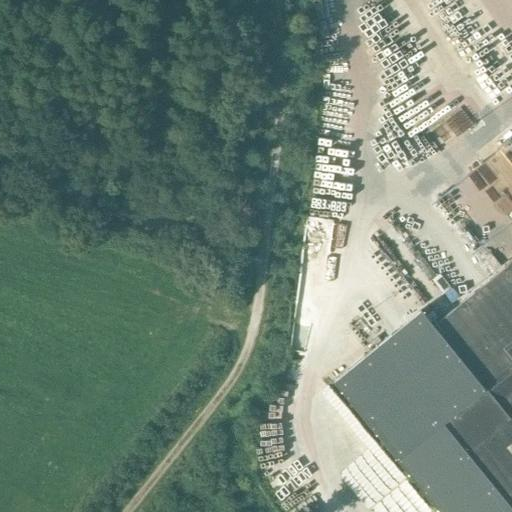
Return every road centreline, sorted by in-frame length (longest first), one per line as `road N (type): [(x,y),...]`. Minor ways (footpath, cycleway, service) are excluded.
road 1 (track): [(273,0),(283,86),(255,332),(249,351),(128,511)]
road 2 (unknown): [(347,265),(303,388),(299,427),(309,462),(344,511)]
road 3 (unknown): [(350,0),(360,154),(347,265)]
road 4 (unknown): [(511,100),(418,175),(347,265)]
